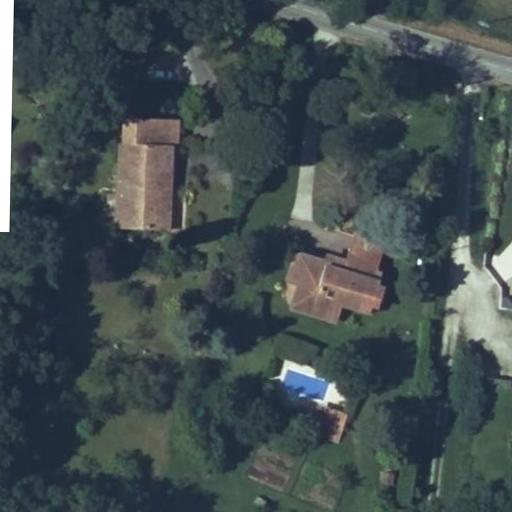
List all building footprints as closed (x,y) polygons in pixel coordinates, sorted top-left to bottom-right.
[(148,121),(125,120),(120,229),(163,231),(167,146),(147,145),(148,121)] [(173,122),(148,121),(147,145),(167,146),(172,146),(173,122)] [(345,308),(371,315),(389,248),(349,238),(344,260),(326,255),(324,264),(295,256),(291,269),(303,272),(299,284),(307,297),(323,301),(321,312),(343,317),(345,308)] [(303,272),(291,269),(288,281),(299,284),(303,272)] [(340,326),(343,317),(321,312),(323,301),(307,297),(299,284),(291,313),(340,326)] [(320,406),(316,419),(343,426),(347,413),(320,406)] [(343,426),(316,419),(312,435),(339,442),(343,426)]
